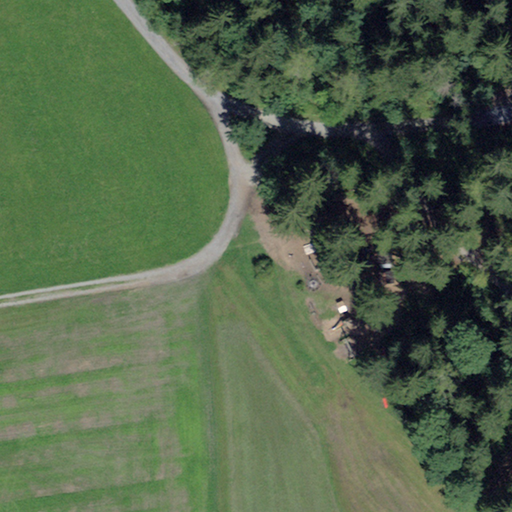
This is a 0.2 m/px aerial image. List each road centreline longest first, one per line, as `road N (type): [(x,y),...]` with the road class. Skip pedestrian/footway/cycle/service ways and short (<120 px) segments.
road 1 (track): [(0,300),(204,260),(227,231),(240,184),(220,98)]
road 2 (track): [(367,134),(313,134),(220,98),(122,0)]
road 3 (track): [(511,298),(367,134)]
